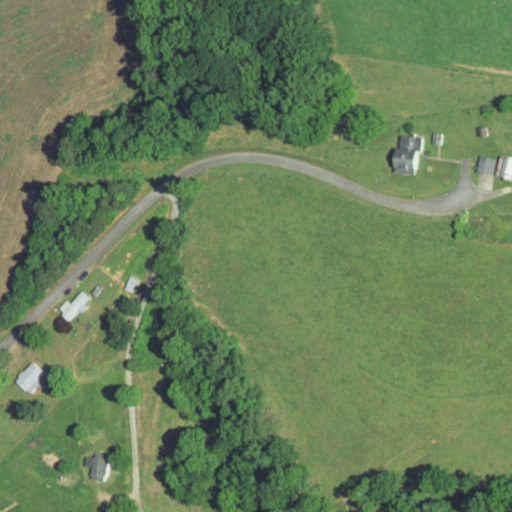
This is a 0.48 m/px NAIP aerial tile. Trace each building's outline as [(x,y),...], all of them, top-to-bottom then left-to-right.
[(463,165),(480,169),(483,152),(466,149),(463,165)] [(482,169),(505,174),(509,153),(491,149),(489,159),(484,158),(482,169)] [(57,292),(49,302),(63,314),(82,291),(73,284),(63,297),(57,292)] [(8,374),(23,385),(38,364),(23,354),(8,374)] [(74,459),(82,459),(82,470),(99,471),(100,449),(74,448),(74,459)]
